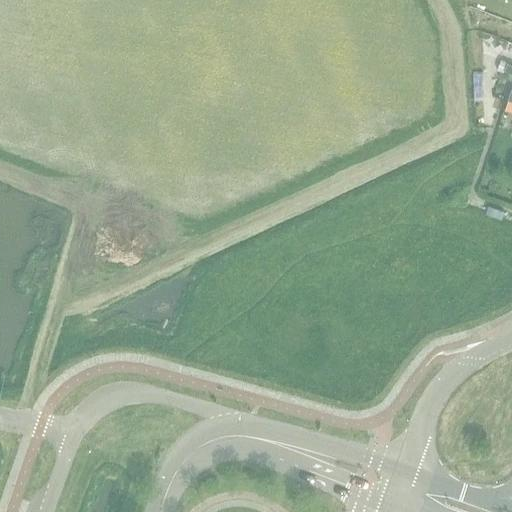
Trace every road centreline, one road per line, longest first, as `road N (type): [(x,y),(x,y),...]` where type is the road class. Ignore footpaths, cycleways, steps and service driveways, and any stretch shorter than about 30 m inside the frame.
road 1 (residential): [(398,488),(422,414),(466,360),(511,335)]
road 2 (residential): [(398,488),(243,435)]
road 3 (unclassified): [(163,511),(188,454),(243,435)]
